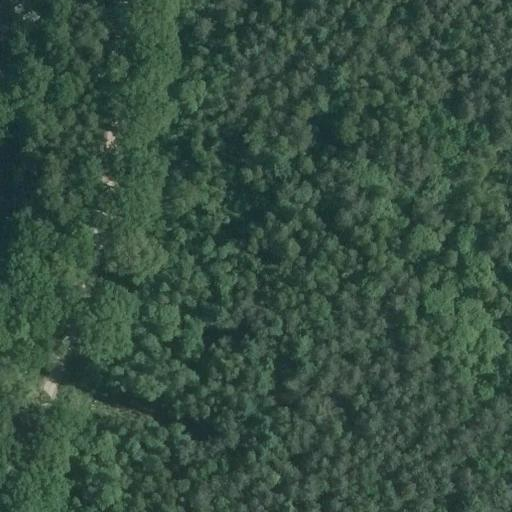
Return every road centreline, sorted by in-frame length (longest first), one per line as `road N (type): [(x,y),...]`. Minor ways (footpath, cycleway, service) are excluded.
road 1 (track): [(120,0),(101,214)]
road 2 (track): [(0,491),(78,311)]
